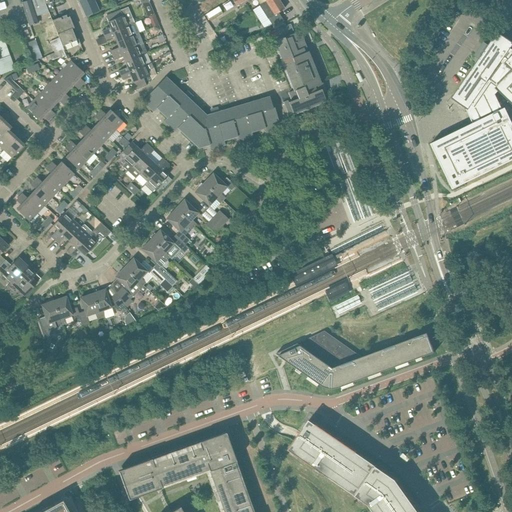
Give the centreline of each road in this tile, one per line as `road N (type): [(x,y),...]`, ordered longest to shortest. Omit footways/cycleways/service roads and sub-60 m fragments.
road 1 (residential): [(13,511),(99,462),(273,400),(327,404),(410,471),(440,511)]
road 2 (secondary): [(380,101),(433,266),(503,427)]
road 3 (secondary): [(503,427),(496,378),(440,255),(397,97)]
road 4 (residential): [(0,215),(71,274),(99,264),(187,168),(126,101)]
road 5 (residential): [(380,101),(293,135),(264,65),(249,57),(212,70),(188,12)]
road 6 (residential): [(157,0),(182,62),(126,101)]
